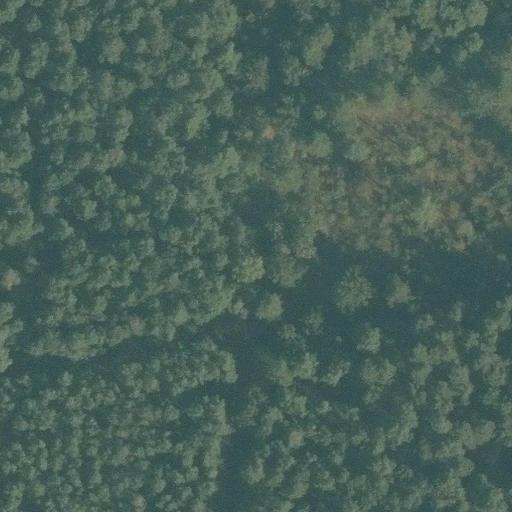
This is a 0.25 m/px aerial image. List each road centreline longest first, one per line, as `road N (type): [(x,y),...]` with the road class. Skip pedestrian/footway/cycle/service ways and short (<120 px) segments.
road 1 (track): [(211,511),(253,342),(284,0)]
road 2 (track): [(0,387),(253,342)]
